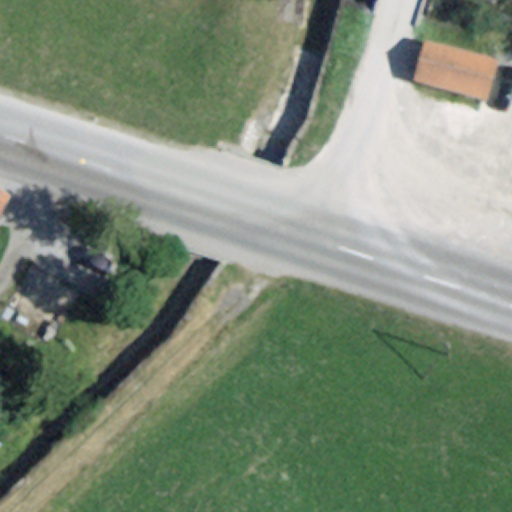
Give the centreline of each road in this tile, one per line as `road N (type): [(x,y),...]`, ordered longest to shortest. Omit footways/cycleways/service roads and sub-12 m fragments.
road 1 (track): [(15,511),(240,298),(291,234)]
road 2 (secondary): [(0,146),(322,244)]
road 3 (residential): [(322,244),(400,0)]
road 4 (secondary): [(322,244),(511,308)]
